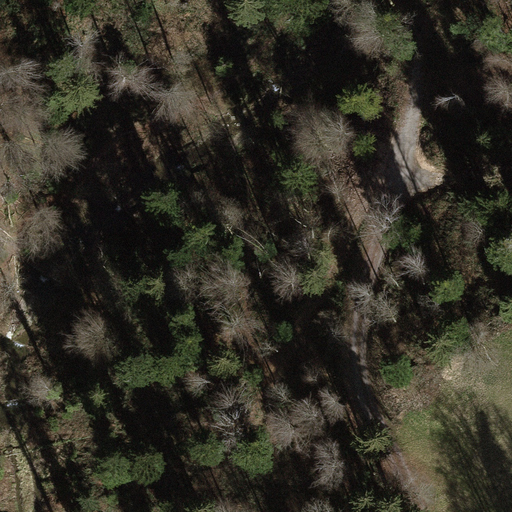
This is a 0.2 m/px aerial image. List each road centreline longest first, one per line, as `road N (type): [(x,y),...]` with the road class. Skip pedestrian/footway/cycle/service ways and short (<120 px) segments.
road 1 (track): [(415,511),(353,355),(363,282),(392,205),(416,72)]
road 2 (track): [(400,160),(370,191),(287,364),(269,367),(253,345),(247,264)]
